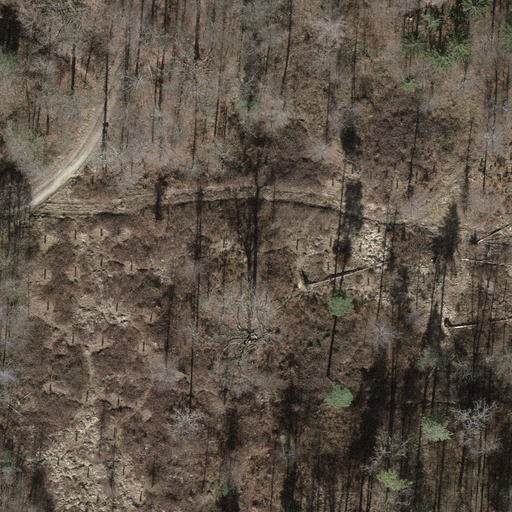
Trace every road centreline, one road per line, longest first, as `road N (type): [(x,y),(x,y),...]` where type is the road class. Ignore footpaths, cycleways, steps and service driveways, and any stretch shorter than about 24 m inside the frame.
road 1 (track): [(0,236),(44,194),(276,197),(511,233)]
road 2 (track): [(0,205),(44,194),(94,144),(130,32),(151,0)]
